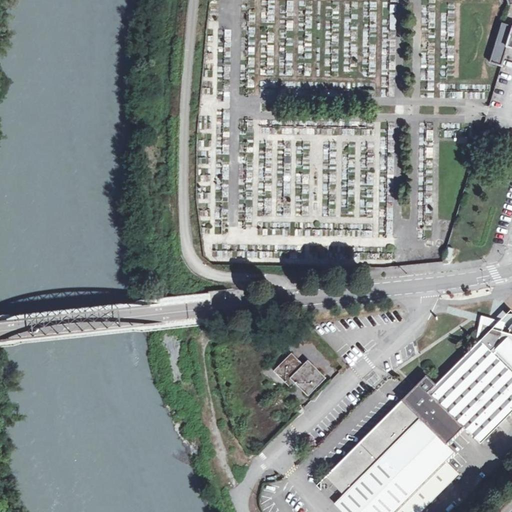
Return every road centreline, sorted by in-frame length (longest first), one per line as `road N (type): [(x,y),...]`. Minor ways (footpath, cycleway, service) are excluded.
road 1 (unclassified): [(194,0),(183,150),(188,257),(214,274),(272,280),(280,300)]
road 2 (tertiary): [(241,305),(0,331)]
road 3 (tertiary): [(280,300),(511,269)]
